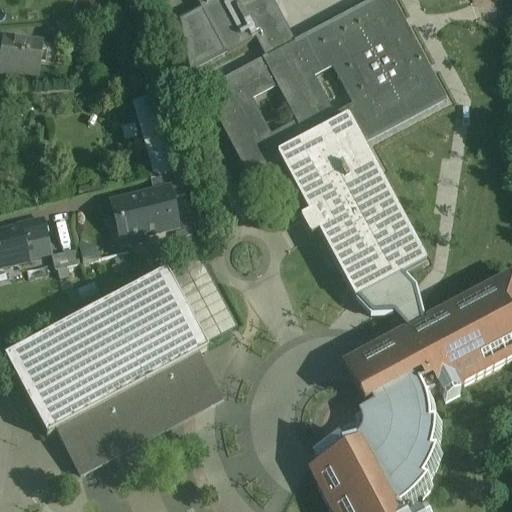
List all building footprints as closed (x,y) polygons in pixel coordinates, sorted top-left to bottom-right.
[(270,0),(195,0),(202,12),(181,25),(191,75),(256,41),(267,61),(203,95),(250,184),(282,167),(309,218),(301,222),(306,232),(311,241),(319,237),(356,304),(425,267),(362,149),(446,103),(391,0),(380,0),(295,46),(270,0)] [(81,24),(57,26),(56,40),(82,38),(81,24)] [(43,46),(3,41),(0,68),(0,75),(39,80),(43,46)] [(148,65),(136,67),(139,81),(151,79),(148,65)] [(157,101),(151,79),(139,81),(143,101),(134,103),(141,128),(148,127),(158,178),(150,180),(151,181),(179,175),(157,101)] [(151,181),(154,195),(168,191),(171,200),(186,196),(179,175),(151,181)] [(154,195),(114,205),(124,244),(178,230),(171,200),(168,191),(154,195)] [(44,223),(17,229),(18,231),(19,231),(23,245),(47,239),(44,223)] [(18,231),(0,235),(0,271),(27,264),(23,245),(19,231),(18,231)] [(47,239),(23,245),(27,264),(52,259),(47,239)] [(76,254),(53,259),(52,259),(56,273),(79,268),(76,254)] [(166,277),(5,363),(46,441),(58,435),(81,480),(221,405),(197,361),(208,355),(166,277)] [(511,281),(344,371),(364,408),(372,403),(375,409),(361,417),(361,418),(355,421),(356,426),(356,431),(354,436),(350,439),(345,441),(339,440),(337,447),(337,446),(313,459),(319,471),(311,476),(330,511),(409,511),(416,507),(423,500),(433,488),(429,485),(436,473),(442,456),(438,455),(440,442),(442,424),(436,424),(436,416),(435,408),(432,399),(440,396),(445,407),(460,399),(456,391),(511,361),(511,281)] [(211,339),(238,329),(232,313),(205,324),(211,339)]
